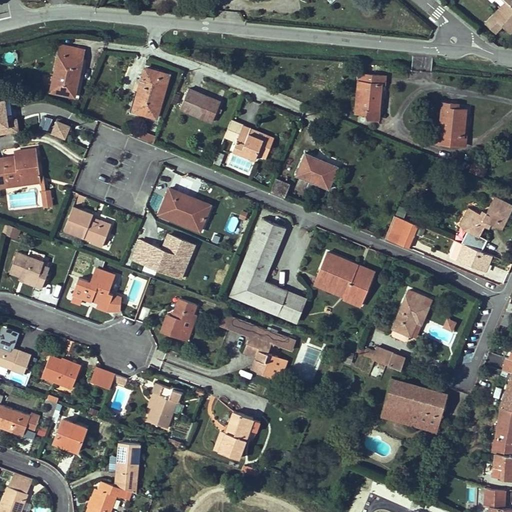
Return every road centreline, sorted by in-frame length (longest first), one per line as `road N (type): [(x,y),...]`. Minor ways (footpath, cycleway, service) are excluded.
road 1 (residential): [(500,294),(107,135)]
road 2 (residential): [(149,24),(484,54)]
road 3 (residential): [(293,106),(151,47),(149,24)]
road 4 (residential): [(10,23),(49,15),(149,24)]
road 5 (residential): [(0,300),(127,347)]
